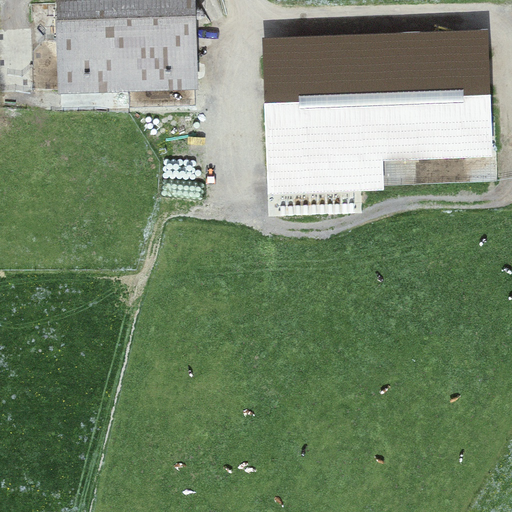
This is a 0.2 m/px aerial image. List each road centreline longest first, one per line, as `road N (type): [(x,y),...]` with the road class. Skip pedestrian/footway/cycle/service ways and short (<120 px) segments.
road 1 (track): [(246,18),(492,18),(508,39),(511,84)]
road 2 (track): [(511,170),(501,192),(418,201),(326,227),(259,224),(248,217),(243,194)]
